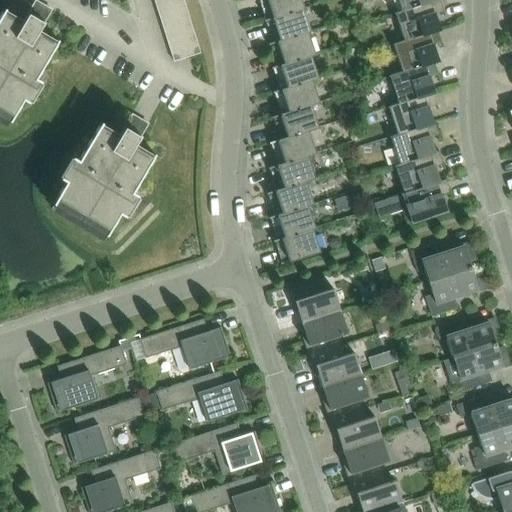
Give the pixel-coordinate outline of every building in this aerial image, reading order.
[(186,9),(183,0),(153,0),(159,17),(186,9)] [(264,5),(269,20),(303,9),(300,0),(266,0),(268,4),(264,5)] [(443,12),(439,0),(438,0),(395,14),(404,41),(393,44),(393,45),(439,30),(434,15),(443,12)] [(397,0),(401,11),(395,13),(395,14),(438,0),(397,0)] [(23,101),(28,104),(41,82),(36,79),(58,41),(39,30),(49,12),(34,3),(24,21),(4,9),(0,16),(0,122),(6,126),(8,122),(10,123),(23,101)] [(174,62),(200,54),(186,9),(159,17),(174,62)] [(303,9),(269,20),(272,19),(275,27),(271,28),(276,42),(310,31),(303,10),(304,9),(303,9)] [(389,76),(389,77),(438,61),(433,46),(442,43),(438,31),(439,31),(439,30),(393,45),(402,72),(389,76)] [(310,32),(310,31),(276,42),(276,43),(277,43),(284,64),(280,65),(280,66),(315,55),(308,33),(310,32)] [(315,55),(280,66),(287,88),(281,90),(318,78),(310,57),(315,55)] [(438,62),(438,61),(389,77),(398,104),(388,107),(388,108),(434,93),(429,78),(438,75),(434,63),(438,62)] [(318,79),(318,78),(281,90),(288,112),(280,115),(319,103),(312,81),(318,79)] [(390,137),(435,123),(435,122),(432,123),(428,108),(437,106),(433,94),(434,94),(434,93),(388,108),(397,135),(390,137)] [(277,140),(277,141),(318,128),(311,106),(319,104),(319,103),(280,115),(287,137),(277,140)] [(54,205),(52,210),(102,240),(105,235),(106,236),(119,214),(125,218),(138,196),(132,193),(155,155),(135,143),(146,126),(131,117),(120,134),(101,123),(78,161),(73,158),(60,179),(65,183),(52,204),(54,205)] [(390,137),(399,164),(434,153),(430,138),(439,135),(435,123),(390,137)] [(276,165),(277,166),(315,154),(308,132),(318,129),(318,128),(277,141),(285,163),(276,165)] [(434,153),(399,164),(394,166),(403,193),(439,182),(434,167),(443,164),(439,151),(434,153)] [(315,154),(277,166),(279,174),(275,175),(280,189),(275,191),(314,179),(307,157),(315,154)] [(315,179),(314,179),(275,191),(277,200),(274,201),(278,215),(277,215),(277,216),(313,204),(306,182),(315,179)] [(450,193),(446,180),(439,182),(403,193),(401,194),(411,223),(446,211),(441,196),(450,193)] [(345,196),(349,208),(357,205),(353,194),(345,196)] [(313,204),(277,216),(279,224),(276,225),(280,239),(315,228),(308,206),(313,205),(313,204)] [(315,228),(280,239),(280,240),(282,239),(284,247),(280,248),(285,263),(319,252),(312,230),(315,229),(315,228)] [(428,282),(471,269),(469,263),(476,261),(470,243),(455,248),(455,250),(440,255),(437,243),(410,252),(417,273),(424,270),(428,282)] [(385,257),(372,261),(375,270),(388,266),(385,257)] [(472,274),(471,269),(428,282),(432,295),(425,297),(431,317),(458,309),(454,297),(476,290),(477,292),(485,289),(479,271),(472,274)] [(301,324),(340,311),(333,289),(325,291),(322,281),(287,292),(291,304),(295,303),(301,324)] [(371,292),(365,294),(367,300),(378,297),(375,286),(370,287),(371,292)] [(308,357),(343,346),(339,336),(347,334),(340,311),(301,324),(308,344),(304,345),(308,357)] [(203,319),(139,340),(145,358),(180,347),(188,370),(230,356),(221,328),(207,332),(203,319)] [(453,359),(495,345),(493,339),(501,337),(495,319),(487,322),(487,324),(465,331),(461,320),(435,328),(438,340),(446,338),(453,359)] [(387,321),(374,325),(377,333),(389,329),(387,321)] [(128,339),(120,342),(123,350),(131,348),(128,339)] [(497,350),(495,345),(453,359),(453,360),(446,362),(456,393),(482,385),(479,373),(501,366),(502,368),(510,365),(504,348),(497,350)] [(121,346),(57,367),(61,379),(47,384),(56,412),(99,399),(91,376),(127,364),(121,346)] [(315,367),(322,388),(361,375),(354,353),(346,355),(343,346),(308,357),(312,368),(315,367)] [(385,353),(388,364),(396,361),(393,350),(385,353)] [(405,370),(394,373),(397,381),(402,383),(408,381),(405,370)] [(224,384),(220,371),(156,392),(162,411),(197,399),(205,422),(247,409),(238,380),(224,384)] [(368,397),(361,375),(322,388),(329,408),(325,409),(329,421),(363,410),(360,400),(368,397)] [(155,394),(148,396),(152,410),(160,408),(155,394)] [(429,396),(420,399),(422,407),(431,404),(429,396)] [(470,414),(477,435),(511,423),(511,397),(511,398),(511,400),(490,407),(486,396),(455,406),(459,417),(470,414)] [(147,397),(139,399),(142,410),(150,407),(147,397)] [(78,431),(64,436),(73,465),(116,451),(108,428),(144,417),(138,398),(73,419),(78,431)] [(449,404),(437,408),(439,416),(452,412),(449,404)] [(336,431),(342,452),(381,439),(374,417),(366,419),(363,410),(329,421),(332,432),(336,431)] [(417,418),(405,422),(408,431),(420,427),(417,418)] [(511,423),(477,435),(481,446),(474,449),(476,458),(473,459),(476,471),(507,461),(503,449),(511,446),(511,423)] [(241,436),(237,424),(173,444),(179,463),(214,451),(221,474),(264,461),(254,432),(241,436)] [(346,473),(349,485),(384,474),(381,464),(389,461),(381,439),(342,452),(349,472),(346,473)] [(81,488),(87,511),(104,511),(132,503),(125,480),(160,469),(154,450),(90,471),(94,483),(81,488)] [(430,459),(418,463),(419,468),(432,464),(430,459)] [(498,498),(502,511),(511,507),(511,477),(510,471),(471,484),(472,485),(475,491),(479,495),(485,498),(491,499),(498,498)] [(387,483),(384,474),(349,485),(353,496),(357,495),(361,511),(374,511),(402,503),(395,481),(387,483)] [(254,476),(190,496),(181,499),(185,511),(204,511),(231,504),(233,511),(280,511),(271,484),(258,488),(254,476)] [(440,492),(431,495),(436,509),(445,506),(440,492)] [(174,511),(171,502),(141,511),(174,511)] [(404,511),(402,503),(374,511),(404,511)]
